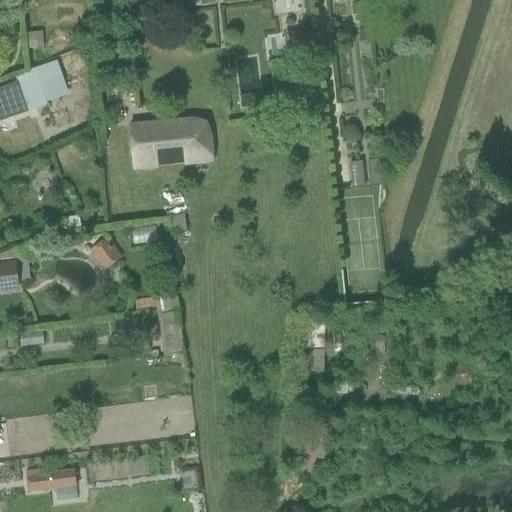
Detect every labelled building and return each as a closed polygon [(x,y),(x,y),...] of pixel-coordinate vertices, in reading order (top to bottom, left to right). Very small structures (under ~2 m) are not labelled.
[(4,78),(0,79),(0,110),(13,106),(4,78)] [(118,117),(119,167),(200,165),(198,115),(118,117)] [(337,181),(350,180),(350,158),(336,158),(337,181)] [(158,214),(157,236),(171,236),(172,215),(158,214)] [(79,243),(85,264),(101,260),(95,239),(79,243)] [(14,262),(0,263),(0,290),(18,288),(14,262)] [(162,294),(148,295),(148,338),(163,338),(162,294)] [(324,321),(306,321),(305,354),(317,344),(310,388),(324,388),(323,364),(327,364),(327,354),(323,353),(324,321)] [(384,356),(383,336),(339,339),(339,359),(384,356)] [(58,484),(59,495),(85,492),(81,463),(45,468),(47,486),(58,484)] [(161,484),(161,467),(100,468),(101,486),(161,484)]
